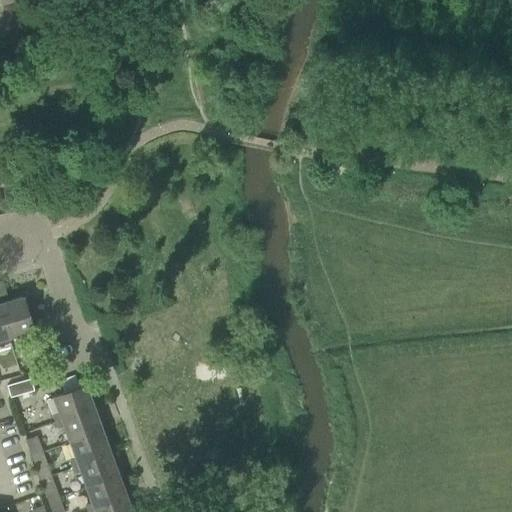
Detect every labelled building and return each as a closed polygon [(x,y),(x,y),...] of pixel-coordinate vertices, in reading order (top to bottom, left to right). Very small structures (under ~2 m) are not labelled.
[(7,300),(2,280),(0,280),(0,310),(8,337),(32,331),(22,296),(7,300)] [(10,345),(0,349),(0,365),(3,371),(19,363),(10,345)] [(7,385),(10,396),(33,389),(30,378),(7,385)] [(51,396),(57,413),(52,415),(54,422),(94,407),(85,384),(51,396)] [(102,430),(94,407),(54,422),(57,429),(62,427),(68,442),(102,430)] [(110,453),(102,430),(68,442),(73,458),(68,460),(71,467),(110,453)] [(43,451),(57,446),(53,433),(39,438),(43,451)] [(36,435),(25,439),(31,455),(42,451),(36,435)] [(48,467),(42,451),(31,455),(37,471),(48,467)] [(118,475),(110,453),(71,467),(73,474),(79,472),(84,488),(118,475)] [(126,497),(118,475),(84,488),(90,503),(85,505),(87,511),(126,497)] [(59,497),(53,481),(42,485),(48,501),(59,497)] [(64,511),(59,497),(48,501),(51,511),(64,511)] [(131,511),(126,497),(87,511),(131,511)]
